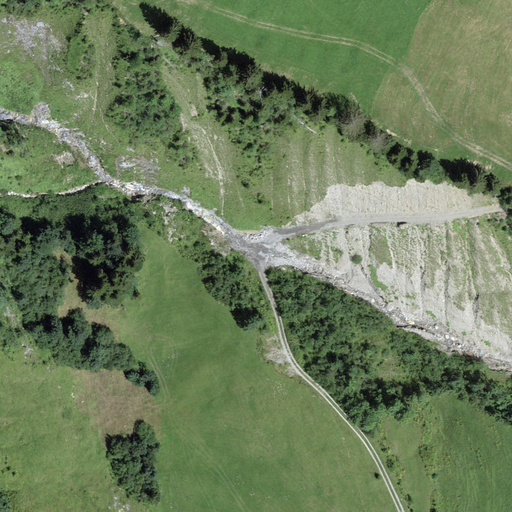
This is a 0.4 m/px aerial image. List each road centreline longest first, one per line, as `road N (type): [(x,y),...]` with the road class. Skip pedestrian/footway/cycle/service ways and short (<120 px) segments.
road 1 (track): [(402,511),(365,438),(284,345),(258,267),(261,240),(311,227),(511,206)]
road 2 (track): [(308,0),(313,13),(388,73),(511,146)]
